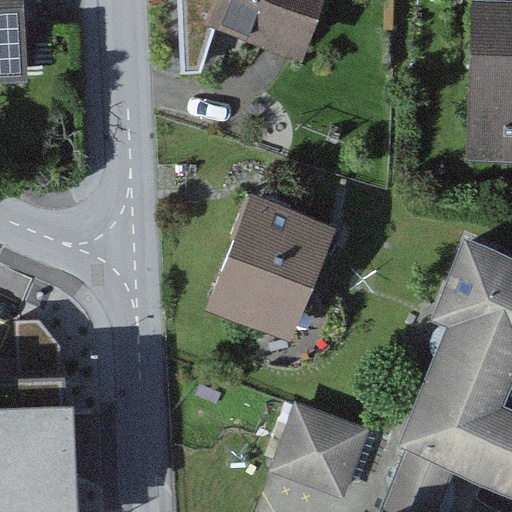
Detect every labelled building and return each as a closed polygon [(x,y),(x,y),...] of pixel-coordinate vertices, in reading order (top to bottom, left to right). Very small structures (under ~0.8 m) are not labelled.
[(0,0),(0,78),(24,78),(21,0),(0,0)] [(314,0),(172,0),(176,66),(192,68),(213,16),(281,41),(297,47),(314,0)] [(511,0),(476,0),(472,154),(511,155),(511,0)] [(335,223),(253,191),(212,296),(293,329),(335,223)] [(511,247),(481,236),(406,443),(511,481),(511,247)] [(55,365),(0,367),(0,511),(61,511),(59,450),(55,365)] [(364,428),(290,399),(290,400),(265,463),(300,477),(339,492),(364,428)] [(398,511),(370,501),(365,511),(398,511)]
